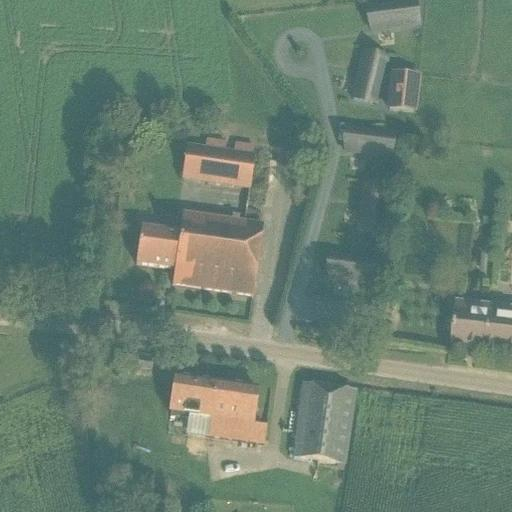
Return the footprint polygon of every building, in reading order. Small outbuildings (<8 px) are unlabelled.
[(414,4),(367,10),(370,33),(418,27),(414,4)] [(385,61),(363,55),(351,102),(374,107),(385,61)] [(386,112),(418,114),(420,76),(388,75),(386,112)] [(393,137),(347,131),(344,154),(390,160),(393,137)] [(253,157),(252,157),(253,149),(234,147),(233,154),(184,147),(179,181),(249,191),(253,157)] [(386,190),(363,187),(357,235),(380,237),(386,190)] [(251,300),(261,228),(181,216),(178,237),(139,232),(134,267),(173,273),(171,288),(251,300)] [(378,263),(330,257),(327,280),(375,286),(378,263)] [(511,355),(511,309),(457,303),(452,348),(511,355)] [(327,326),(317,324),(316,334),(325,335),(327,326)] [(249,431),(252,413),(255,393),(174,381),(167,432),(260,445),(262,432),(249,431)] [(343,468),(353,394),(301,387),(291,461),(343,468)]
